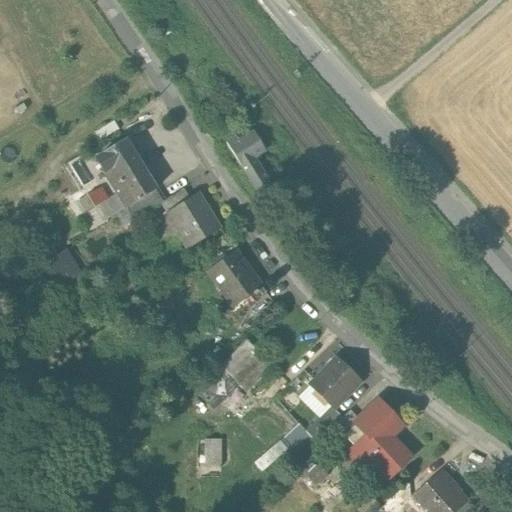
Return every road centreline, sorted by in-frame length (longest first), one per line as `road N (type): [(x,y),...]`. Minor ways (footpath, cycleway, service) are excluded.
road 1 (residential): [(511,473),(312,287),(102,0)]
road 2 (residential): [(511,276),(267,0)]
road 3 (track): [(368,108),(492,0)]
